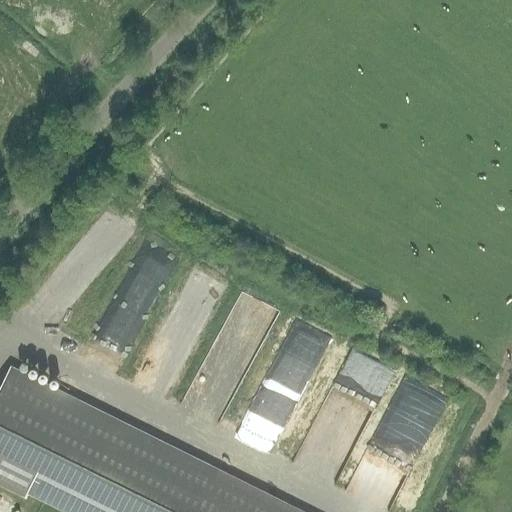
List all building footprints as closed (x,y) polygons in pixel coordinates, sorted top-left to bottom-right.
[(37,313),(66,330),(127,230),(98,213),(37,313)] [(118,307),(143,321),(175,264),(150,250),(118,307)] [(289,424),(331,336),(296,319),(265,383),(277,389),(274,397),(286,402),(281,413),(276,411),(274,416),(289,424)] [(69,511),(298,511),(10,370),(0,389),(0,485),(25,498),(28,491),(69,511)] [(405,376),(398,390),(436,407),(442,392),(405,376)] [(425,441),(390,509),(397,511),(414,511),(445,452),(425,441)]
